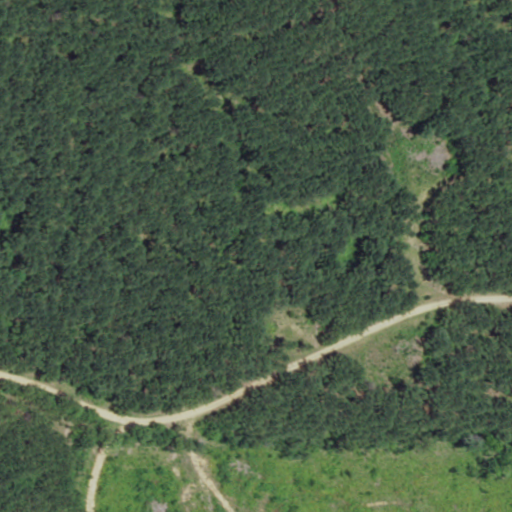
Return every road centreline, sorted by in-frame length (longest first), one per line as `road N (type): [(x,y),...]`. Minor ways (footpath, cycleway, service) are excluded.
road 1 (residential): [(0,373),(293,367),(448,297),(511,287)]
road 2 (residential): [(511,22),(365,0)]
